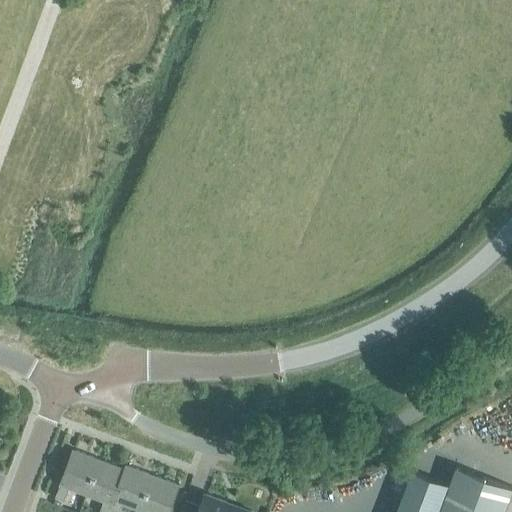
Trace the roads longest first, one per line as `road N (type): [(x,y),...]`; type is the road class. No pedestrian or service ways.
road 1 (secondary): [(55,390),(127,370),(208,370),(339,350),(407,318),(511,224)]
road 2 (secondary): [(13,511),(55,390)]
